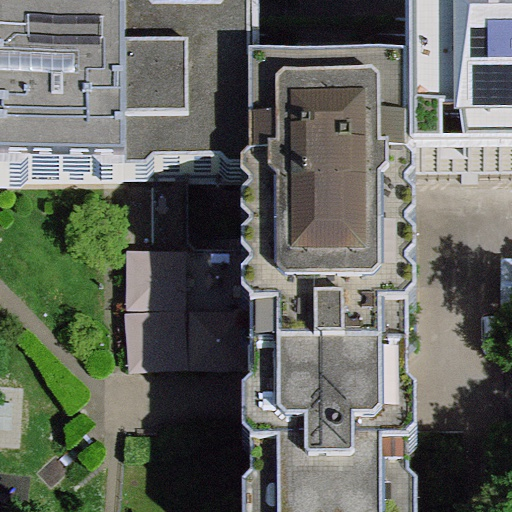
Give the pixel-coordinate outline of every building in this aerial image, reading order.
[(125,27),(0,27),(0,186),(102,185),(127,184),(125,27)] [(252,27),(125,27),(127,184),(252,186),(252,83),(252,27)] [(252,27),(252,83),(408,82),(408,28),(353,28),(252,27)] [(409,184),(409,221),(511,219),(511,27),(408,28),(408,82),(409,184)] [(408,82),(252,83),(252,186),(252,372),(410,371),(409,221),(409,184),(408,82)] [(410,371),(252,372),(252,465),(252,511),(412,511),(411,436),(410,371)]
